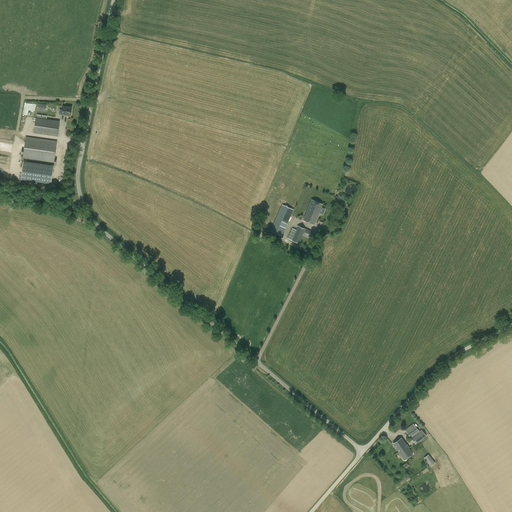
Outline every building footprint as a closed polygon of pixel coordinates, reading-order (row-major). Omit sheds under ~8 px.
[(36,110),(45,111),(46,104),(37,103),(36,110)] [(62,106),(62,110),(60,110),(60,109),(59,109),(59,114),(61,114),(70,116),(71,107),(62,106)] [(36,118),(34,133),(57,136),(60,121),(47,119),(47,116),(37,114),(36,118)] [(54,163),(57,141),(26,137),(23,158),(54,163)] [(53,165),(23,161),(21,180),(51,184),(53,165)] [(346,203),(343,195),(337,198),(340,205),(346,203)] [(312,200),(306,213),(301,211),(298,218),(303,220),(314,225),(322,204),(312,200)] [(293,210),(282,205),(270,230),(282,236),(293,210)] [(298,226),(291,240),(299,243),(302,236),(311,239),(313,233),(298,226)] [(423,430),(411,438),(416,445),(428,437),(423,430)] [(413,455),(408,448),(401,438),(393,444),(404,460),(413,455)] [(428,454),(423,458),(430,466),(435,463),(428,454)]
